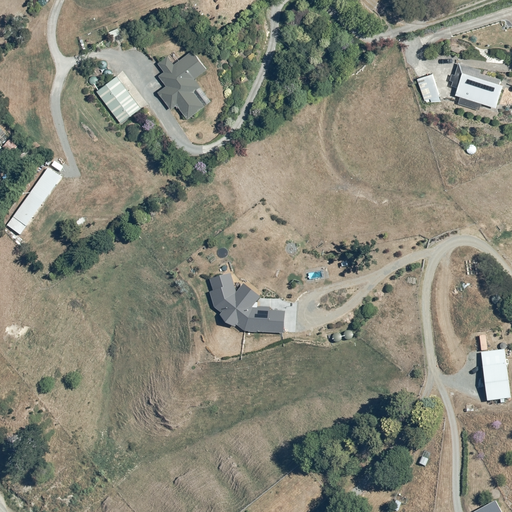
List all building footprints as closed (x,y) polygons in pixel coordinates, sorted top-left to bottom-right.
[(157,76),(165,87),(157,93),(170,109),(176,105),(186,119),(211,100),(194,78),(206,69),(192,50),(174,63),(168,55),(157,63),(163,72),(157,76)] [(480,110),(482,103),(495,106),(500,84),(502,79),(478,73),(479,70),(457,64),(451,86),(457,87),(454,96),(460,97),(458,105),(480,110)] [(130,80),(123,70),(95,91),(119,123),(147,103),(130,80)] [(437,96),(429,74),(415,79),(423,101),(437,96)] [(60,177),(47,168),(30,193),(43,202),(60,177)] [(242,283),(235,293),(230,274),(206,280),(212,307),(219,314),(216,318),(232,330),(235,326),(242,332),(281,335),(283,312),(269,310),(269,308),(249,306),(258,294),(242,283)] [(487,401),(508,399),(504,350),(481,352),(484,381),(477,382),(478,389),(486,389),(487,401)]
